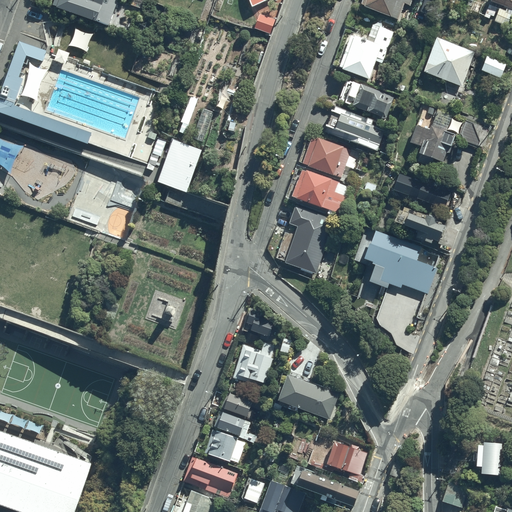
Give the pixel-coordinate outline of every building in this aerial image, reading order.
[(119,0),(55,0),(54,5),(118,29),(123,18),(114,15),(119,0)] [(251,0),(254,8),(270,0),(251,0)] [(412,0),(363,0),(361,7),(364,9),(364,11),(398,23),(404,5),(410,7),(412,0)] [(511,0),(484,0),(483,5),(472,2),(469,11),(484,17),(492,20),(496,11),(498,12),(494,24),(507,28),(511,16),(511,0)] [(276,22),(261,16),(255,29),(271,35),(276,22)] [(383,63),(394,32),(379,27),(373,44),(354,37),(354,38),(349,36),(338,69),(341,70),(341,72),(369,81),(376,61),(383,63)] [(435,39),(423,74),(462,88),(474,53),(435,39)] [(486,58),(480,73),(501,81),(507,66),(486,58)] [(385,95),(345,81),(337,103),(343,105),(343,106),(385,121),(390,105),(383,103),(385,95)] [(187,134),(200,98),(192,95),(183,122),(184,123),(181,132),(187,134)] [(373,122),(335,108),(326,130),(329,131),(328,134),(376,152),(384,131),(371,127),(373,122)] [(424,109),(409,145),(420,149),(417,156),(441,166),(447,149),(449,150),(455,137),(431,128),(436,114),(424,109)] [(93,131),(45,114),(41,126),(89,143),(93,131)] [(490,129),(464,121),(459,136),(465,145),(477,149),(478,146),(484,148),(490,129)] [(204,150),(174,137),(171,146),(172,146),(160,182),(189,192),(204,150)] [(168,141),(160,138),(154,153),(153,153),(149,162),(157,165),(161,155),(162,156),(168,141)] [(351,151),(313,138),(311,142),(310,142),(302,163),(304,164),(303,167),(341,180),(345,168),(353,170),(354,168),(360,170),(364,160),(355,157),(356,155),(351,153),(351,151)] [(290,200),(321,210),(322,209),(340,215),(346,197),(336,194),(340,184),(295,170),(285,199),(290,201),(290,200)] [(406,174),(397,172),(390,193),(397,195),(399,190),(400,190),(406,174)] [(171,187),(166,201),(225,222),(230,209),(171,187)] [(335,221),(294,207),(286,232),(288,233),(279,260),(285,262),(284,265),(317,275),(335,221)] [(423,222),(407,217),(403,230),(426,238),(423,244),(431,247),(433,242),(439,245),(445,228),(436,225),(437,222),(434,221),(434,219),(428,217),(427,220),(425,219),(423,222)] [(421,248),(375,233),(370,247),(368,247),(363,263),(371,265),(371,267),(374,268),(369,284),(387,290),(389,286),(401,289),(402,286),(428,295),(436,269),(417,263),(421,248)] [(333,256),(325,254),(319,278),(326,280),(333,256)] [(261,352),(244,346),(233,380),(263,389),(273,357),(267,355),(270,346),(264,344),(261,352)] [(311,381),(290,373),(288,379),(287,378),(277,404),(279,405),(278,407),(296,414),(298,410),(329,422),(330,419),(332,420),(335,411),(332,410),(338,396),(309,386),(311,381)] [(226,409),(225,411),(249,420),(249,418),(251,419),(254,412),(251,410),(253,403),(227,394),(222,408),(226,409)] [(251,423),(220,412),(214,428),(247,441),(252,430),(249,429),(251,423)] [(75,511),(93,460),(0,427),(0,503),(25,511),(75,511)] [(246,443),(213,431),(204,455),(230,465),(232,462),(238,464),(246,443)] [(500,475),(502,443),(484,442),(483,446),(477,446),(477,450),(473,450),(473,461),(476,461),(476,467),(482,467),(482,474),(500,475)] [(350,449),(335,443),(326,467),(350,475),(349,480),(361,485),(364,476),(361,475),(368,454),(360,451),(361,449),(352,446),(350,449)] [(396,457),(390,474),(402,479),(409,462),(396,457)] [(238,475),(193,458),(184,483),(199,488),(199,489),(215,495),(215,497),(234,504),(239,491),(233,489),(238,475)] [(361,491),(303,469),(297,486),(322,495),(321,499),(327,501),(328,497),(355,507),(361,491)] [(257,504),(265,484),(252,479),(250,484),(247,483),(241,498),(257,504)] [(442,501),(463,508),(470,488),(450,481),(442,501)] [(298,511),(305,495),(271,482),(259,511),(275,511),(276,511),(278,511),(298,511)] [(214,511),(219,503),(192,492),(190,497),(185,495),(183,500),(179,499),(173,511),(214,511)]
